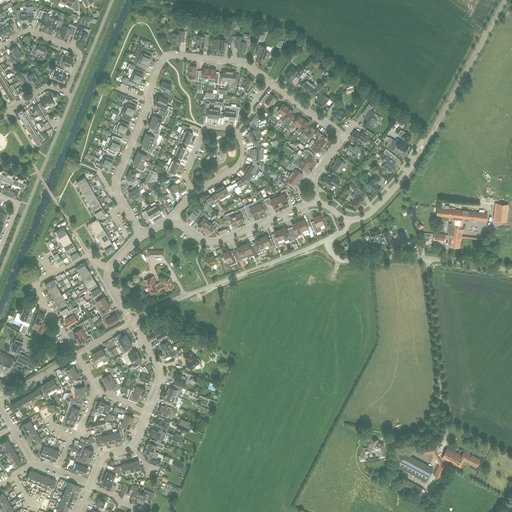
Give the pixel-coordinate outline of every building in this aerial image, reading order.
[(73,0),(66,0),(65,3),(69,5),(69,7),(74,9),(75,8),(75,11),(79,10),(78,3),(74,4),(72,3),(73,0)] [(27,22),(26,12),(26,10),(20,11),(20,10),(16,10),(17,17),(20,17),(21,23),(27,22)] [(36,11),(33,12),(33,11),(26,12),(27,22),(34,22),(33,15),(36,14),(36,11)] [(47,30),(52,18),(42,14),(40,18),(38,24),(42,25),(41,27),(47,30)] [(14,25),(12,22),(9,17),(4,20),(4,21),(2,22),(8,33),(13,30),(11,26),(14,25)] [(62,22),(52,18),(47,30),(53,32),(54,30),(57,32),(62,22)] [(8,33),(2,22),(0,23),(0,34),(1,34),(3,36),(8,33)] [(64,26),(60,35),(67,38),(70,32),(74,33),(77,27),(69,24),(68,27),(64,26)] [(88,33),(84,32),(86,28),(78,25),(75,33),(73,38),(77,39),(77,41),(80,42),(80,43),(82,44),(83,44),(83,43),(84,44),(88,33)] [(225,49),(225,43),(230,43),(231,37),(232,29),(227,29),(226,40),(218,39),(218,40),(215,40),(214,40),(214,45),(214,46),(217,47),(217,49),(225,49)] [(180,44),(180,41),(184,41),(185,31),(178,30),(177,34),(173,33),(172,43),(180,44)] [(208,42),(208,39),(209,34),(202,34),(201,35),(197,35),(197,36),(193,36),(193,40),(197,41),(196,46),(204,47),(204,41),(208,42)] [(236,36),(235,44),(235,47),(238,47),(238,51),(245,52),(246,46),(248,47),(249,46),(249,44),(250,40),(249,39),(243,38),(243,37),(236,36)] [(36,55),(37,52),(40,53),(41,55),(43,56),(46,55),(47,53),(46,51),(45,50),(46,46),(39,43),(37,49),(33,47),(30,53),(36,55)] [(259,45),(257,50),(256,54),(259,55),(258,59),(266,62),(270,52),(265,50),(266,47),(259,45)] [(16,46),(10,50),(12,53),(8,55),(14,64),(17,62),(15,59),(22,55),(16,46)] [(153,53),(147,50),(148,49),(143,47),(142,49),(140,48),(139,49),(138,49),(135,55),(137,55),(150,61),(152,57),(151,57),(153,53)] [(66,55),(62,63),(59,62),(58,65),(63,67),(64,64),(70,67),(73,58),(66,55)] [(148,65),(150,61),(137,55),(136,56),(135,56),(134,57),(133,58),(133,59),(133,60),(133,61),(133,62),(134,62),(134,63),(144,68),(144,69),(146,69),(148,65)] [(310,68),(315,60),(311,57),(305,65),(310,68)] [(145,71),(144,70),(142,69),(142,70),(135,67),(136,66),(129,63),(128,67),(133,70),(131,75),(142,79),(144,75),(143,75),(145,71)] [(313,73),(318,66),(314,63),(309,69),(313,73)] [(62,69),(55,66),(53,72),(52,72),(50,76),(51,77),(63,82),(65,79),(66,78),(66,77),(66,76),(66,75),(62,73),(61,72),(62,69)] [(196,75),(196,72),(196,67),(189,66),(188,77),(195,78),(195,81),(198,81),(198,75),(196,75)] [(298,77),(304,70),(299,67),(296,70),(292,66),(285,75),(292,80),(295,75),(298,77)] [(208,78),(210,68),(203,68),(202,75),(199,75),(198,82),(204,83),(204,80),(205,80),(205,78),(208,78)] [(219,77),(215,76),(216,69),(210,68),(208,78),(208,81),(214,82),(214,83),(218,84),(219,76),(219,77)] [(228,81),(229,71),(223,70),(222,77),(219,76),(218,84),(225,85),(225,81),(228,81)] [(23,74),(26,81),(28,83),(30,81),(33,85),(39,81),(34,72),(30,74),(28,71),(23,74)] [(235,78),(235,76),(236,72),(229,71),(228,81),(235,82),(234,86),(237,86),(238,81),(239,79),(235,78)] [(306,74),(303,78),(302,79),(305,82),(301,87),(305,90),(305,89),(311,93),(316,87),(312,84),(313,83),(308,80),(310,77),(306,74)] [(0,84),(6,81),(9,79),(6,75),(0,78),(0,84)] [(140,83),(142,79),(131,75),(130,78),(128,77),(122,78),(121,81),(128,84),(128,83),(138,87),(140,83)] [(243,90),(248,94),(252,89),(249,87),(253,81),(247,77),(245,80),(240,77),(239,83),(242,84),(241,85),(245,87),(243,90)] [(9,86),(6,81),(0,84),(0,88),(1,88),(2,90),(9,86)] [(165,93),(167,95),(171,96),(173,93),(171,92),(172,89),(170,88),(171,85),(162,81),(160,87),(166,90),(165,93)] [(4,95),(15,89),(12,84),(9,86),(2,90),(4,92),(3,93),(4,95)] [(322,86),(318,92),(321,94),(317,99),(325,105),(330,99),(325,96),(329,91),(322,86)] [(18,94),(15,89),(4,95),(6,98),(7,98),(8,100),(18,94)] [(275,100),(276,98),(270,94),(267,99),(264,97),(260,102),(263,104),(265,102),(271,106),(272,104),(273,104),(274,104),(275,102),(275,101),(275,100)] [(173,97),(171,96),(167,95),(166,98),(160,96),(157,101),(166,104),(167,102),(170,103),(173,97)] [(44,107),(53,102),(49,96),(40,101),(43,106),(40,108),(44,114),(47,112),(44,107)] [(127,99),(124,107),(134,112),(136,108),(138,104),(127,99)] [(166,108),(166,104),(157,101),(159,102),(157,107),(163,110),(161,114),(166,116),(167,116),(170,110),(166,108)] [(213,118),(214,108),(209,107),(209,103),(206,103),(205,115),(208,116),(208,117),(213,118)] [(280,119),(288,107),(283,103),(279,109),(276,107),(272,113),(277,116),(278,115),(279,115),(280,113),(282,115),(280,119)] [(337,104),(332,111),(334,112),(332,115),(340,121),(342,119),(343,119),(344,119),(345,117),(345,116),(345,115),(347,112),(339,107),(340,106),(337,104)] [(380,116),(374,112),(371,110),(373,107),(369,104),(365,108),(368,111),(363,117),(368,120),(365,123),(371,127),(372,126),(373,127),(374,127),(375,127),(376,126),(377,125),(381,120),(381,119),(381,118),(380,117),(380,116)] [(221,117),(222,112),(220,112),(221,106),(214,105),(214,108),(213,118),(217,118),(218,117),(221,117)] [(229,119),(230,106),(224,105),(224,112),(222,112),(221,117),(224,118),(224,119),(229,119)] [(239,107),(230,106),(229,119),(233,120),(234,119),(237,119),(237,115),(238,116),(239,107)] [(133,116),(134,112),(124,107),(122,112),(125,114),(123,117),(131,120),(132,116),(133,116)] [(289,117),(293,111),(288,107),(280,119),(288,125),(292,119),(289,117)] [(19,118),(20,120),(27,116),(24,111),(23,111),(22,109),(18,112),(19,114),(16,116),(18,118),(19,118)] [(163,122),(166,116),(161,114),(161,113),(159,117),(154,115),(151,120),(162,125),(160,124),(161,121),(163,122)] [(249,123),(251,125),(246,128),(248,132),(246,133),(248,137),(260,131),(258,126),(257,127),(254,122),(257,120),(258,121),(262,116),(257,113),(249,123)] [(30,114),(27,116),(20,120),(22,122),(21,123),(22,125),(30,121),(35,118),(33,116),(32,117),(30,114)] [(298,127),(304,119),(299,115),(294,121),(292,119),(288,125),(289,125),(286,128),(289,131),(292,127),(293,129),(296,125),(298,127)] [(130,121),(120,117),(119,116),(119,117),(115,116),(114,120),(118,122),(116,125),(127,129),(129,125),(128,125),(130,121)] [(311,127),(308,125),(309,123),(304,119),(298,127),(296,130),(298,132),(304,136),(307,132),(308,131),(311,127)] [(158,134),(162,125),(151,120),(149,126),(154,128),(153,132),(159,134),(158,134)] [(33,126),(30,121),(22,125),(24,128),(25,128),(26,130),(33,126)] [(36,130),(39,129),(36,124),(33,126),(26,130),(27,132),(27,133),(28,135),(36,130)] [(125,133),(127,129),(116,125),(114,130),(113,129),(111,132),(123,137),(125,133)] [(192,134),(193,130),(188,128),(189,127),(182,125),(179,133),(182,134),(191,138),(193,134),(192,134)] [(42,134),(40,131),(42,130),(41,128),(39,129),(36,130),(28,135),(30,138),(31,137),(32,140),(42,134)] [(367,130),(365,132),(363,131),(362,132),(361,132),(360,134),(358,132),(357,133),(356,132),(356,133),(354,135),(354,136),(353,138),(361,144),(363,141),(366,143),(373,134),(367,130)] [(411,137),(404,133),(405,133),(401,130),(398,135),(402,137),(400,140),(400,139),(399,140),(397,138),(396,140),(390,137),(385,146),(387,147),(388,147),(394,151),(396,147),(405,152),(409,144),(408,144),(411,137)] [(261,143),(259,138),(262,137),(263,136),(260,131),(248,137),(250,141),(252,140),(254,144),(261,143)] [(328,139),(324,136),(317,131),(315,134),(319,137),(315,142),(323,147),(326,142),(328,139)] [(157,140),(159,134),(153,132),(152,135),(151,135),(146,133),(143,139),(157,144),(158,142),(157,140)] [(45,139),(42,134),(32,140),(33,142),(32,142),(34,145),(45,139)] [(112,134),(109,142),(119,147),(121,143),(123,139),(112,134)] [(189,143),(191,138),(182,134),(180,140),(183,141),(182,143),(187,145),(188,142),(189,143)] [(154,150),(157,144),(143,139),(141,144),(148,147),(146,151),(151,153),(152,153),(153,149),(154,150)] [(323,147),(315,142),(312,140),(309,145),(308,145),(306,148),(312,152),(313,149),(314,149),(319,153),(323,147)] [(118,151),(119,147),(109,142),(107,146),(104,145),(102,149),(116,155),(118,151)] [(187,149),(186,148),(187,145),(182,143),(181,145),(178,144),(176,143),(173,148),(185,153),(187,149)] [(261,143),(254,144),(254,149),(251,148),(251,153),(264,154),(264,149),(264,148),(263,148),(261,148),(261,143)] [(349,144),(349,145),(348,145),(344,150),(354,157),(357,153),(356,152),(357,151),(359,152),(361,149),(355,145),(354,148),(349,144)] [(314,154),(312,152),(306,148),(305,147),(302,152),(305,155),(303,158),(311,163),(314,158),(312,157),(314,154)] [(182,157),(183,157),(185,153),(173,148),(176,149),(174,155),(176,156),(175,158),(181,160),(182,157)] [(383,152),(387,155),(382,161),(385,163),(382,167),(390,173),(394,168),(393,167),(395,165),(393,164),(395,161),(394,159),(396,156),(386,149),(383,152)] [(115,156),(108,153),(102,150),(100,155),(103,156),(101,160),(112,164),(114,160),(113,160),(115,156)] [(149,158),(151,153),(146,151),(145,150),(143,153),(138,151),(135,157),(144,161),(145,158),(147,159),(147,158),(149,158)] [(263,158),(264,154),(251,153),(251,157),(253,157),(253,162),(256,163),(260,164),(260,159),(262,159),(263,159),(263,158)] [(307,169),(311,163),(303,158),(299,155),(296,160),(294,159),(292,162),(298,166),(299,167),(301,164),(307,169)] [(143,163),(144,161),(135,157),(133,163),(138,165),(137,168),(143,171),(146,166),(144,165),(145,164),(143,163)] [(179,163),(181,160),(175,158),(175,160),(172,159),(170,164),(178,168),(180,164),(179,163)] [(335,163),(332,167),(339,172),(342,169),(341,169),(343,166),(346,166),(347,166),(350,162),(345,159),(343,161),(338,158),(334,163),(335,163)] [(110,168),(112,164),(101,160),(100,164),(97,162),(95,166),(108,172),(110,168)] [(257,168),(260,164),(256,163),(253,162),(250,165),(248,164),(246,168),(257,174),(257,175),(260,171),(259,169),(257,168)] [(296,169),(298,166),(292,162),(290,165),(291,166),(290,168),(293,170),(291,173),(299,179),(302,174),(296,169)] [(177,172),(178,168),(170,164),(167,170),(170,171),(169,173),(174,175),(175,172),(177,172)] [(257,174),(246,168),(244,171),(246,172),(243,176),(251,184),(249,181),(251,177),(253,179),(254,178),(257,174)] [(136,172),(130,169),(126,178),(132,181),(132,184),(139,183),(140,180),(134,177),(136,172)] [(6,183),(7,181),(10,173),(8,172),(5,170),(1,181),(6,183)] [(12,183),(16,175),(13,173),(13,174),(10,173),(7,181),(11,182),(10,183),(11,185),(12,185),(12,183)] [(279,180),(285,184),(288,187),(291,182),(295,185),(299,179),(291,173),(288,176),(285,174),(283,176),(282,175),(279,180)] [(17,187),(18,185),(21,178),(19,177),(19,176),(16,175),(12,183),(12,185),(13,185),(17,187)] [(371,180),(371,179),(370,180),(368,178),(364,182),(366,184),(365,184),(373,192),(378,187),(376,184),(380,180),(376,175),(371,180)] [(251,184),(243,176),(239,178),(238,176),(235,179),(241,190),(248,186),(251,184)] [(331,180),(326,176),(325,176),(324,177),(323,178),(323,179),(321,182),(330,188),(333,184),(336,187),(340,181),(333,177),(331,180)] [(76,182),(79,187),(87,182),(85,177),(76,182)] [(24,178),(23,179),(21,178),(18,185),(21,187),(20,188),(24,190),(26,183),(25,183),(27,179),(24,178)] [(241,190),(235,179),(231,181),(232,183),(228,185),(232,191),(234,190),(235,192),(236,192),(237,192),(241,190)] [(166,185),(170,192),(179,188),(176,184),(175,184),(173,181),(166,185)] [(90,187),(87,182),(79,187),(82,192),(90,187)] [(135,189),(128,193),(132,199),(141,194),(139,191),(144,188),(140,183),(137,183),(133,185),(135,189)] [(232,191),(228,185),(225,187),(223,185),(220,187),(225,197),(230,194),(229,193),(232,191)] [(93,192),(90,187),(82,192),(85,197),(93,192)] [(225,197),(220,187),(216,189),(217,191),(213,194),(217,200),(220,198),(220,200),(225,197)] [(182,195),(180,192),(181,192),(179,188),(170,192),(170,193),(168,194),(170,198),(171,198),(172,198),(173,198),(174,200),(182,195)] [(357,188),(354,190),(355,192),(351,196),(351,198),(353,199),(350,202),(356,208),(363,201),(359,196),(362,194),(357,188)] [(289,195),(286,189),(281,191),(282,193),(280,194),(281,195),(276,197),(280,205),(288,202),(286,196),(289,195)] [(96,197),(93,192),(85,197),(88,202),(96,197)] [(217,200),(213,194),(210,196),(209,194),(205,196),(210,205),(211,205),(218,202),(217,200)] [(276,197),(270,199),(269,196),(267,196),(263,198),(268,208),(273,206),(274,208),(280,205),(276,197)] [(99,202),(96,197),(88,202),(91,207),(99,202)] [(262,205),(265,204),(262,198),(256,200),(256,201),(254,203),(255,206),(259,214),(265,212),(262,205)] [(102,207),(99,202),(91,207),(94,212),(102,207)] [(164,209),(162,206),(161,206),(158,203),(151,207),(156,215),(160,213),(159,212),(164,209)] [(259,214),(255,206),(252,207),(251,203),(244,206),(247,212),(250,210),(253,217),(259,214)] [(202,212),(196,206),(188,216),(191,219),(192,218),(195,220),(202,212)] [(105,212),(102,207),(94,212),(97,217),(105,212)] [(152,218),(156,215),(151,207),(142,212),(146,220),(151,217),(152,218)] [(239,209),(240,211),(234,213),(238,223),(244,221),(241,214),(245,213),(243,207),(239,209)] [(437,216),(486,221),(487,213),(438,208),(437,216)] [(208,215),(204,211),(199,217),(202,219),(197,224),(202,229),(208,221),(206,219),(207,218),(206,218),(208,215)] [(238,223),(234,213),(233,211),(224,215),(226,221),(230,219),(233,225),(238,223)] [(324,224),(320,215),(313,218),(316,224),(312,226),(315,233),(322,230),(320,225),(324,224)] [(89,223),(92,228),(100,223),(97,218),(89,223)] [(221,226),(214,220),(213,223),(212,222),(211,223),(208,221),(202,229),(207,233),(211,228),(214,230),(216,228),(221,226)] [(304,220),(298,222),(302,231),(308,228),(310,233),(313,232),(310,225),(307,227),(304,220)] [(302,231),(298,222),(292,225),(295,231),(291,232),(292,233),(294,238),(298,237),(297,235),(303,233),(302,231)] [(103,228),(100,223),(92,228),(95,233),(103,228)] [(465,226),(463,225),(452,224),(451,235),(462,236),(462,231),(465,231),(465,226)] [(58,236),(66,231),(63,226),(55,231),(55,232),(52,233),(55,238),(58,236)] [(294,238),(292,233),(289,234),(286,227),(280,230),(283,238),(284,241),(288,240),(289,242),(295,239),(294,238)] [(106,233),(103,228),(95,233),(98,238),(106,233)] [(370,233),(371,235),(368,236),(370,242),(373,241),(374,243),(384,240),(383,236),(385,236),(386,240),(391,238),(388,231),(383,232),(384,233),(382,234),(380,229),(370,233)] [(283,238),(280,230),(274,232),(277,238),(274,240),(277,247),(280,246),(278,241),(283,238)] [(58,243),(61,241),(69,236),(66,231),(58,236),(58,237),(56,239),(58,243),(58,242),(58,243)] [(408,241),(404,231),(398,233),(402,243),(408,241)] [(101,243),(111,237),(109,238),(106,233),(98,238),(101,243)] [(267,235),(261,237),(265,246),(268,245),(268,247),(274,245),(272,240),(272,239),(269,241),(269,240),(267,235)] [(461,239),(462,236),(451,235),(450,238),(451,238),(450,246),(460,247),(461,239)] [(63,246),(72,241),(69,236),(61,241),(58,243),(59,244),(59,245),(60,246),(62,247),(63,246)] [(112,243),(110,240),(113,239),(111,237),(101,243),(104,248),(112,243)] [(265,246),(261,237),(255,240),(257,246),(254,247),(257,254),(257,252),(266,248),(265,246)] [(64,252),(75,246),(72,241),(63,246),(66,251),(64,252)] [(115,248),(112,243),(104,248),(106,253),(115,248)] [(257,254),(254,247),(251,248),(249,243),(243,245),(246,254),(247,255),(253,253),(255,258),(258,257),(257,254)] [(246,254),(243,245),(237,248),(240,255),(237,256),(239,261),(242,260),(240,256),(246,254)] [(67,258),(77,251),(75,246),(64,252),(66,254),(67,253),(69,256),(67,257),(67,258)] [(80,256),(77,251),(67,258),(70,263),(73,262),(72,261),(80,256)] [(229,251),(223,254),(224,256),(221,257),(224,263),(226,262),(227,263),(229,262),(231,265),(237,263),(235,257),(234,255),(231,257),(229,251)] [(216,263),(215,260),(213,255),(207,258),(208,261),(206,261),(208,266),(210,265),(210,267),(213,265),(214,268),(216,268),(216,270),(222,268),(219,261),(216,263)] [(84,263),(76,267),(79,273),(87,268),(84,263)] [(82,277),(90,272),(87,268),(79,273),(80,275),(78,277),(79,279),(82,277)] [(93,277),(90,272),(82,277),(85,282),(93,277)] [(156,284),(156,283),(153,276),(144,280),(150,294),(159,290),(156,284)] [(96,282),(93,277),(85,282),(86,285),(84,286),(85,289),(96,282)] [(156,284),(156,283),(156,284),(159,290),(165,287),(166,290),(173,287),(170,278),(162,281),(163,284),(161,285),(160,282),(156,284)] [(45,285),(48,290),(56,285),(53,280),(45,285)] [(99,287),(96,282),(85,289),(86,291),(89,289),(90,292),(99,287)] [(59,290),(56,285),(48,290),(51,295),(59,290)] [(91,299),(101,292),(99,287),(90,292),(92,295),(89,296),(91,299)] [(62,295),(59,290),(51,295),(53,299),(62,295)] [(65,300),(62,295),(53,299),(56,304),(65,300)] [(107,302),(104,296),(98,300),(96,297),(90,300),(94,305),(96,304),(96,305),(98,304),(99,306),(107,302)] [(67,304),(65,300),(56,304),(59,309),(67,304)] [(105,310),(110,307),(107,302),(99,306),(97,308),(102,317),(107,314),(105,310)] [(70,309),(67,304),(59,309),(62,314),(70,309)] [(68,318),(65,319),(69,325),(77,320),(74,314),(79,311),(76,307),(69,312),(66,314),(68,318)] [(32,317),(28,316),(30,310),(24,308),(21,313),(18,312),(15,318),(29,324),(32,317)] [(48,321),(44,319),(45,316),(39,314),(35,322),(39,324),(38,325),(38,327),(40,327),(38,332),(43,334),(48,321)] [(118,320),(115,315),(109,318),(108,315),(102,318),(105,323),(107,322),(109,325),(118,320)] [(73,333),(76,338),(84,333),(82,330),(85,328),(83,323),(77,326),(75,328),(76,331),(73,333)] [(153,339),(156,337),(158,340),(167,335),(164,331),(161,333),(158,328),(155,330),(155,329),(153,330),(153,331),(150,333),(153,339)] [(79,343),(82,342),(83,345),(94,339),(91,333),(88,335),(88,334),(86,335),(84,333),(76,338),(79,343)] [(126,334),(123,335),(122,333),(113,337),(116,342),(118,346),(129,339),(126,334)] [(20,349),(21,349),(22,347),(21,347),(23,343),(20,341),(23,336),(18,334),(15,342),(12,342),(10,346),(13,347),(12,350),(19,353),(20,349)] [(160,345),(163,351),(171,346),(168,341),(170,339),(169,336),(163,339),(165,342),(160,345)] [(132,345),(129,339),(118,346),(120,349),(123,354),(127,351),(129,350),(127,348),(132,345)] [(174,352),(171,346),(163,351),(167,356),(172,353),(173,356),(182,351),(180,348),(174,352)] [(102,349),(97,352),(103,363),(104,363),(103,363),(112,358),(109,352),(105,354),(102,349)] [(127,351),(123,354),(122,354),(125,360),(129,357),(131,360),(139,356),(136,350),(129,354),(127,351)] [(196,358),(195,358),(194,356),(192,357),(191,355),(193,354),(190,350),(184,355),(187,358),(188,358),(189,360),(186,362),(191,369),(192,368),(193,369),(194,370),(196,370),(201,365),(202,364),(202,363),(201,362),(199,359),(198,358),(196,358)] [(103,363),(97,352),(92,355),(95,361),(93,362),(96,368),(98,366),(98,365),(100,364),(101,364),(103,363)] [(0,354),(0,361),(10,366),(13,360),(0,354)] [(17,361),(35,370),(38,363),(20,354),(17,361)] [(141,365),(139,362),(142,361),(139,356),(131,360),(133,363),(128,365),(132,371),(141,365)] [(73,365),(70,367),(69,364),(60,369),(63,374),(64,374),(65,376),(76,370),(73,365)] [(117,375),(121,372),(116,366),(112,369),(117,375)] [(143,371),(142,372),(141,372),(140,372),(138,378),(137,377),(136,381),(143,384),(144,380),(148,382),(149,380),(150,380),(151,378),(150,377),(151,376),(147,374),(148,372),(145,366),(141,368),(143,371)] [(102,378),(105,383),(113,379),(111,376),(114,374),(112,372),(113,371),(111,369),(105,372),(107,375),(102,378)] [(79,376),(76,370),(65,376),(66,379),(66,380),(69,385),(76,381),(74,378),(79,376)] [(182,371),(181,374),(180,375),(176,373),(174,377),(177,378),(176,381),(184,384),(190,381),(188,377),(190,377),(191,374),(182,371)] [(53,378),(48,381),(53,389),(55,388),(57,391),(63,388),(60,382),(56,384),(53,378)] [(114,382),(113,379),(105,383),(108,389),(113,386),(116,391),(121,388),(118,383),(117,384),(116,381),(114,382)] [(47,392),(53,389),(48,381),(43,384),(46,390),(43,392),(46,397),(49,395),(47,392)] [(137,386),(135,391),(143,394),(145,389),(139,386),(140,384),(135,381),(134,384),(137,386)] [(75,387),(75,392),(85,391),(85,386),(78,386),(78,383),(72,384),(72,387),(75,387)] [(169,386),(167,392),(175,395),(176,393),(180,394),(182,388),(176,385),(175,388),(169,386)] [(37,388),(33,390),(36,394),(38,398),(43,395),(39,388),(37,389),(37,388)] [(36,394),(33,390),(30,392),(30,393),(29,394),(33,401),(38,398),(36,394)] [(143,394),(135,391),(132,390),(130,394),(128,399),(137,403),(138,399),(141,400),(143,394)] [(85,397),(85,391),(75,392),(75,398),(73,398),(73,403),(75,403),(82,406),(83,403),(83,400),(79,400),(79,397),(85,397)] [(179,397),(175,395),(167,392),(164,398),(171,401),(169,404),(176,406),(177,403),(176,403),(177,400),(179,397)] [(33,401),(29,394),(28,394),(27,393),(24,395),(29,403),(33,401)] [(29,403),(24,395),(20,397),(21,398),(20,399),(22,402),(24,406),(29,403)] [(22,402),(20,399),(19,400),(18,399),(15,401),(19,409),(24,406),(22,402)] [(19,409),(15,401),(11,403),(12,404),(10,405),(14,412),(19,409)] [(74,407),(75,403),(73,403),(70,401),(68,404),(70,405),(68,411),(78,415),(80,409),(74,407)] [(102,412),(105,403),(99,401),(96,408),(94,407),(91,413),(91,415),(93,416),(95,412),(101,414),(102,412)] [(110,406),(105,403),(102,412),(107,414),(104,420),(108,422),(111,414),(108,413),(110,406)] [(167,416),(171,418),(172,417),(174,413),(173,412),(172,411),(174,407),(166,403),(164,406),(161,405),(158,413),(167,416)] [(129,415),(130,412),(121,408),(120,411),(123,413),(121,418),(132,423),(134,417),(129,415)] [(76,420),(78,415),(68,411),(67,413),(65,416),(76,420)] [(73,426),(76,420),(65,416),(62,422),(62,421),(60,425),(66,427),(67,424),(73,426)] [(166,432),(169,423),(163,421),(164,419),(159,417),(158,419),(156,418),(154,423),(159,425),(157,428),(166,432)] [(129,428),(132,423),(121,418),(121,419),(123,420),(122,422),(120,421),(118,424),(119,424),(118,426),(123,430),(124,426),(129,428)] [(22,425),(25,430),(33,426),(30,420),(22,425)] [(36,431),(33,426),(25,430),(28,436),(36,431)] [(123,431),(123,430),(118,426),(117,429),(117,432),(113,433),(115,442),(121,440),(120,436),(124,436),(123,431)] [(166,432),(157,428),(156,431),(151,429),(149,435),(160,440),(161,440),(162,439),(163,438),(166,432)] [(39,436),(36,431),(28,436),(31,441),(39,436)] [(103,444),(101,436),(96,437),(95,433),(92,433),(92,436),(94,442),(96,442),(97,446),(103,444)] [(42,441),(39,436),(31,441),(34,446),(40,442),(42,441)] [(0,443),(3,448),(10,444),(9,442),(10,442),(8,438),(2,442),(1,440),(0,440),(0,443)] [(368,449),(372,450),(372,451),(374,452),(375,451),(375,450),(376,451),(376,449),(378,449),(380,458),(385,456),(383,443),(378,442),(378,440),(370,438),(368,449)] [(148,442),(145,448),(154,451),(156,446),(162,448),(164,444),(155,441),(154,444),(148,442)] [(39,453),(42,445),(40,442),(34,446),(37,452),(39,453)] [(88,445),(84,444),(81,443),(80,445),(83,447),(82,449),(84,450),(83,453),(91,456),(94,451),(87,448),(88,445)] [(6,452),(14,448),(12,444),(11,445),(10,444),(3,448),(6,452)] [(44,456),(48,447),(42,445),(39,453),(41,454),(40,454),(44,456)] [(50,458),(53,449),(48,447),(44,456),(50,458)] [(442,458),(455,464),(459,467),(460,468),(460,467),(461,468),(464,461),(476,467),(480,460),(464,451),(466,452),(465,454),(464,453),(462,456),(447,448),(447,447),(442,458)] [(16,451),(14,448),(6,452),(9,457),(16,453),(15,452),(16,451)] [(143,454),(146,455),(144,459),(147,461),(159,466),(161,461),(156,459),(158,453),(154,451),(145,448),(143,454)] [(59,452),(53,449),(50,458),(56,461),(59,452)] [(11,462),(19,457),(17,454),(16,454),(16,453),(9,457),(11,462)] [(89,462),(91,456),(83,453),(81,458),(76,457),(75,459),(81,462),(82,459),(89,462)] [(404,453),(397,466),(426,482),(433,469),(404,453)] [(21,460),(19,457),(11,462),(14,466),(21,462),(20,461),(21,460)] [(140,467),(140,464),(139,460),(133,462),(135,470),(141,469),(141,473),(144,472),(143,466),(140,467)] [(129,472),(127,463),(121,464),(121,465),(118,466),(119,472),(122,471),(123,473),(129,472)] [(446,466),(442,464),(440,463),(434,475),(440,478),(446,466)] [(87,468),(79,464),(78,464),(76,468),(73,467),(72,469),(69,467),(68,471),(75,473),(76,470),(84,474),(87,468)] [(32,481),(35,472),(30,470),(27,479),(32,481)] [(120,474),(118,472),(114,471),(113,474),(107,472),(105,472),(104,475),(105,476),(105,477),(113,480),(114,478),(118,478),(120,474)] [(37,483),(40,475),(35,472),(32,481),(37,483)] [(42,485),(46,477),(40,475),(37,483),(42,485)] [(47,488),(51,479),(46,477),(42,485),(47,488)] [(102,483),(104,483),(103,487),(113,491),(116,482),(113,480),(105,477),(104,478),(103,478),(102,481),(103,482),(102,483)] [(56,481),(51,479),(47,488),(52,490),(56,481)] [(423,488),(407,479),(403,486),(419,495),(423,488)] [(68,482),(66,487),(75,491),(77,486),(68,482)] [(132,484),(129,491),(128,495),(131,496),(131,498),(137,500),(140,492),(137,491),(138,487),(132,484)] [(73,496),(75,491),(66,487),(64,492),(73,496)] [(143,493),(140,492),(137,500),(143,503),(145,497),(149,499),(151,492),(145,489),(143,493)] [(71,501),(73,496),(64,492),(62,497),(71,501)] [(69,506),(71,501),(62,497),(60,503),(69,506)] [(106,507),(103,506),(105,501),(107,502),(108,499),(102,497),(101,499),(97,498),(96,502),(97,502),(96,504),(99,505),(98,508),(105,511),(107,511),(109,511),(111,510),(108,509),(108,510),(105,509),(106,507)] [(0,506),(0,508),(9,503),(6,498),(0,501),(0,506)] [(2,511),(4,511),(12,508),(9,503),(0,508),(2,511)] [(67,511),(69,506),(60,503),(58,508),(67,511)]
